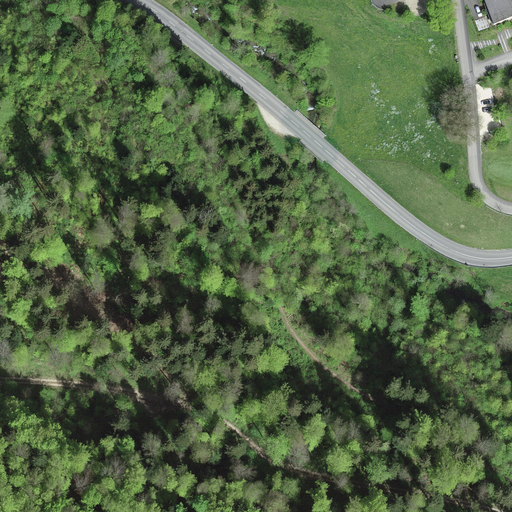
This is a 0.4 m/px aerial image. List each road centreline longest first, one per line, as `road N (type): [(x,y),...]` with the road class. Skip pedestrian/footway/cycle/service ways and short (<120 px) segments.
road 1 (track): [(0,5),(88,21),(127,38),(167,90),(285,316),(313,354),(511,481)]
road 2 (track): [(0,377),(177,400),(228,422),(286,467),(503,511)]
road 3 (secondary): [(511,256),(462,254),(418,230),(137,0)]
road 4 (residential): [(511,210),(476,185),(455,0)]
